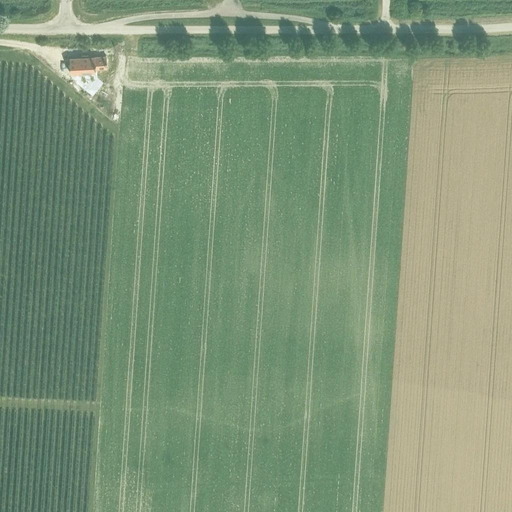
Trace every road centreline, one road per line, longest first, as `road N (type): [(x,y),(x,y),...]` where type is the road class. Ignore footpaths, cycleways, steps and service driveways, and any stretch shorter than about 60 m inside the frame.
road 1 (unclassified): [(0,28),(511,27)]
road 2 (track): [(17,54),(33,58),(116,130)]
